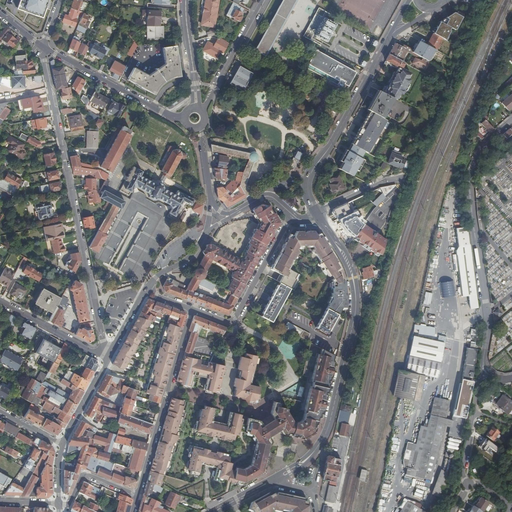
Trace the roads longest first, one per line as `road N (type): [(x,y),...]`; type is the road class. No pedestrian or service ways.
road 1 (residential): [(40,47),(106,358)]
road 2 (secondary): [(318,213),(349,266),(353,321),(326,429),(306,459),(277,477)]
road 3 (unclassified): [(509,120),(473,171),(489,319),(483,372)]
road 4 (secondary): [(388,39),(310,172),(306,191),(318,213)]
road 5 (residential): [(137,495),(191,309)]
road 6 (residential): [(291,214),(232,321),(191,309)]
road 7 (residential): [(184,118),(40,47)]
road 8 (residential): [(203,111),(260,0)]
